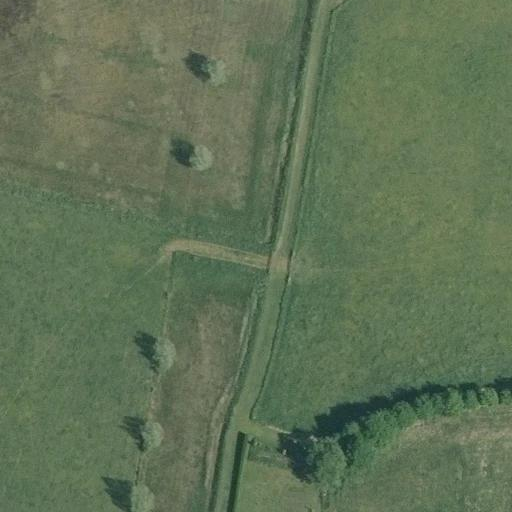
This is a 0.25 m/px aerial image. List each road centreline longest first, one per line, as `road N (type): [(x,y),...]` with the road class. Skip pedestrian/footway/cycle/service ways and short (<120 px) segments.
road 1 (track): [(241,426),(273,334),(332,0)]
road 2 (track): [(511,393),(429,401),(323,445),(279,444),(241,426)]
